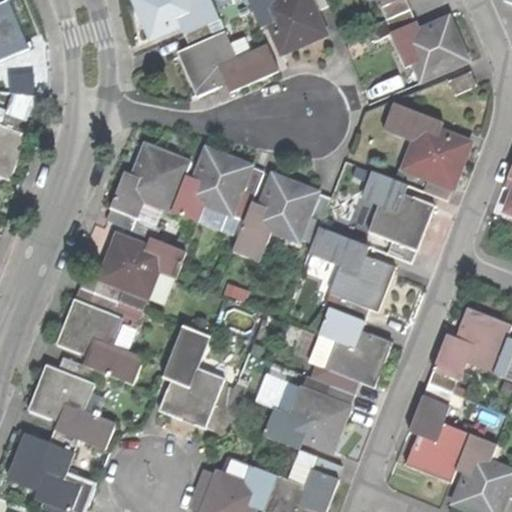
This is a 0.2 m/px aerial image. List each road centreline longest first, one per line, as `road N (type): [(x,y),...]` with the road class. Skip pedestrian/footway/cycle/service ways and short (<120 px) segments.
road 1 (residential): [(0,356),(96,108)]
road 2 (residential): [(360,494),(457,258)]
road 3 (residential): [(96,108),(315,125)]
road 4 (residential): [(457,258),(511,115)]
